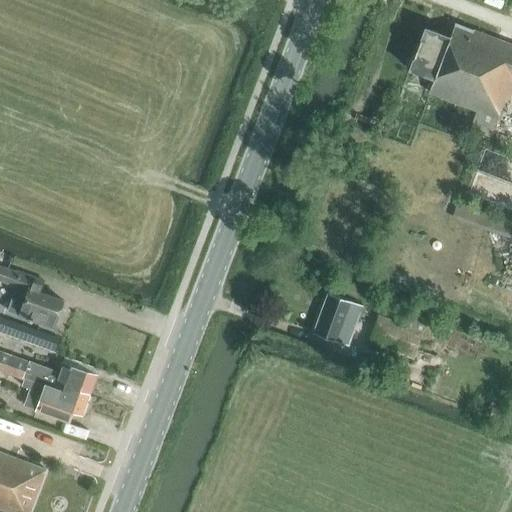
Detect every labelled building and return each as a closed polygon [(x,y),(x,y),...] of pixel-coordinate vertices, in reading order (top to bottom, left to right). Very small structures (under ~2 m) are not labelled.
[(511,45),(458,25),(453,38),(428,29),(412,70),(437,79),(432,94),(479,111),(471,133),(492,140),(507,100),(510,102),(511,97),(511,45)] [(511,160),(481,153),(478,169),(511,177),(511,160)] [(511,235),(511,218),(458,200),(453,215),(511,235)] [(19,274),(8,269),(3,282),(13,286),(13,285),(30,291),(30,292),(18,288),(10,312),(21,316),(20,318),(54,330),(64,302),(40,293),(44,282),(19,272),(19,274)] [(365,306),(331,294),(317,334),(350,346),(365,306)] [(416,359),(430,320),(411,313),(406,326),(380,316),(371,343),(416,359)] [(46,334),(0,317),(0,332),(41,347),(46,334)] [(0,370),(10,373),(25,379),(30,362),(1,352),(0,355),(0,370)] [(52,371),(46,388),(52,390),(53,386),(60,389),(60,388),(71,392),(72,389),(91,396),(98,377),(68,365),(64,376),(52,371)] [(46,388),(38,412),(60,420),(64,409),(83,416),(91,396),(72,389),(71,392),(60,388),(60,389),(53,386),(52,390),(46,388)] [(0,508),(9,511),(31,511),(47,471),(0,453),(0,508)]
